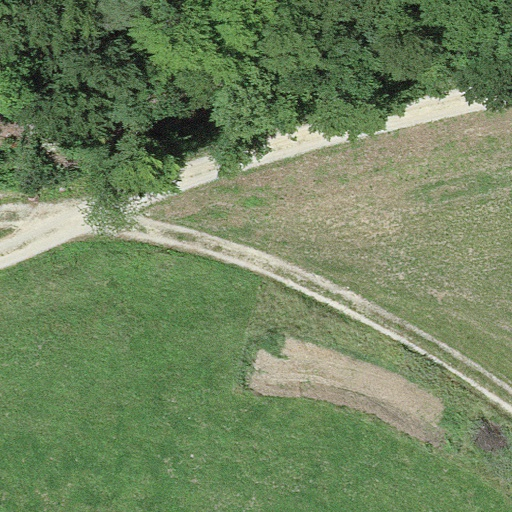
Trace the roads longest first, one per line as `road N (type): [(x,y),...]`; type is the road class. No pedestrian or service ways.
road 1 (track): [(511,88),(384,115),(206,168),(81,212),(0,255)]
road 2 (track): [(511,405),(421,344),(227,249),(81,212)]
